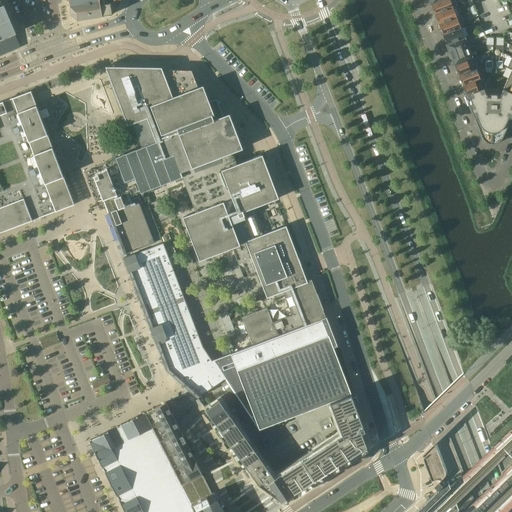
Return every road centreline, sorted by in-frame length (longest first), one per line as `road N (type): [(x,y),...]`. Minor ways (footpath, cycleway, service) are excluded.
road 1 (secondary): [(510,511),(319,0)]
road 2 (secondary): [(339,127),(482,511)]
road 3 (residential): [(280,131),(395,455)]
road 4 (residential): [(511,153),(494,180),(478,172),(412,0)]
road 5 (unclassified): [(180,26),(280,131)]
